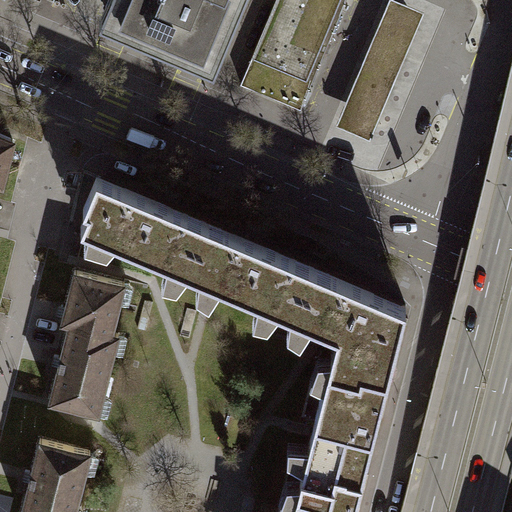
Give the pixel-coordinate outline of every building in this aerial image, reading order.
[(107,0),(99,21),(214,69),(243,0),(107,0)] [(346,0),(275,0),(241,83),(301,108),(346,0)] [(425,14),(392,0),(390,0),(336,128),(371,143),(425,14)] [(13,139),(0,133),(0,183),(2,184),(13,139)] [(206,220),(97,175),(84,207),(88,209),(81,225),(169,262),(180,236),(196,242),(206,220)] [(314,265),(206,220),(196,242),(180,236),(169,262),(277,307),(288,281),(304,288),(314,265)] [(406,304),(314,265),(304,288),(288,281),(277,307),(337,333),(332,351),(370,360),(367,371),(388,376),(406,304)] [(70,321),(112,332),(113,330),(125,282),(75,269),(62,320),(70,322),(70,321)] [(112,332),(70,321),(70,322),(50,400),(99,412),(119,332),(113,330),(112,332)] [(388,376),(367,371),(370,360),(332,351),(301,474),(333,482),(330,492),(357,499),(388,376)] [(74,511),(91,450),(41,437),(21,511),(74,511)] [(301,474),(291,511),(353,511),(357,499),(330,492),(333,482),(301,474)]
